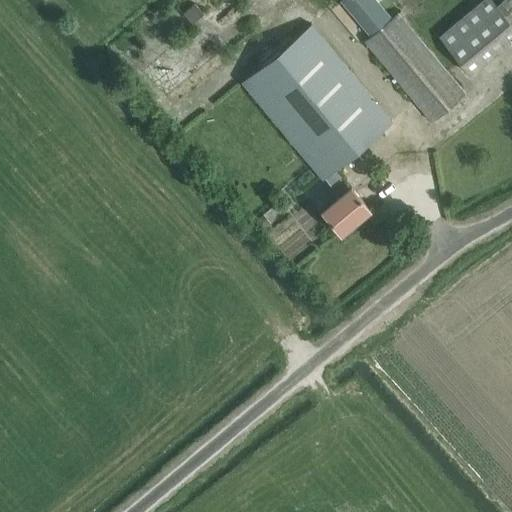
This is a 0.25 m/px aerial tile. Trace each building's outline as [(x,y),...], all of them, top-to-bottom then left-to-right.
[(391,12),(380,0),(342,0),(368,31),(391,12)] [(481,0),(439,36),(457,57),(470,73),(511,36),(511,0),(499,0),(496,3),(492,0),(481,0)] [(465,93),(397,11),(364,38),(431,120),(465,93)] [(312,23),(242,81),(321,178),(324,177),(334,167),(392,120),(312,23)] [(322,210),(339,231),(369,206),(351,185),(350,186),(334,167),(324,177),(339,195),(322,210)] [(263,212),(256,218),(263,227),(270,221),(263,212)]
